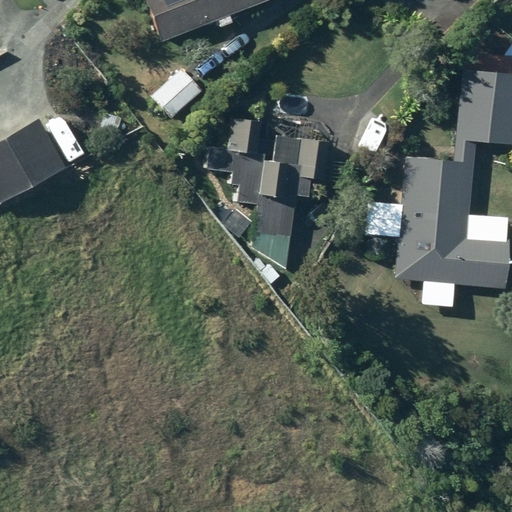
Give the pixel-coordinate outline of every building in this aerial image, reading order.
[(142,0),(158,41),(214,19),(217,27),(229,22),(226,15),(262,0),(142,0)] [(362,216),(360,239),(392,242),(390,265),(393,265),(392,278),(502,288),(507,239),(464,235),(472,141),(511,144),(511,56),(465,52),(463,70),(459,69),(450,161),(403,157),(397,219),(362,216)] [(179,69),(149,96),(167,117),(198,90),(179,69)] [(106,113),(100,129),(113,134),(119,118),(106,113)] [(229,172),(228,183),(237,185),(234,201),(252,204),(246,247),(283,269),(293,195),(305,197),(308,178),(321,180),(326,143),(298,139),(295,165),(260,160),(261,154),(253,153),(257,122),(229,118),(225,149),(216,148),(213,169),(229,172)] [(35,119),(0,137),(0,201),(61,168),(35,119)]
